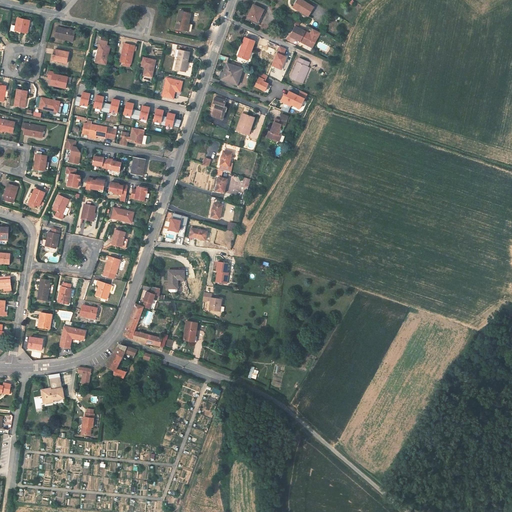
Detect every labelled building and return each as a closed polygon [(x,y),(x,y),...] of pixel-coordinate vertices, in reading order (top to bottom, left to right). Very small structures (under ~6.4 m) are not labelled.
[(297,0),(294,7),(299,11),(303,13),(308,16),(313,7),(303,1),(301,0),(297,0)] [(248,17),(253,20),(258,22),(264,10),(254,5),(248,17)] [(258,22),(253,20),(252,21),(259,25),(266,11),(264,10),(258,22)] [(191,13),(180,11),(176,29),(189,31),(191,25),(189,24),(191,13)] [(30,21),(18,18),(15,30),(28,33),(30,21)] [(295,26),(290,36),(299,41),(303,43),(309,46),(317,31),(312,28),(310,34),(303,30),(299,28),(295,26)] [(75,31),(57,27),(55,37),(73,42),(75,31)] [(320,32),(317,31),(309,46),(312,47),(320,32)] [(102,37),(100,44),(107,46),(109,38),(102,37)] [(250,51),(252,51),(255,42),(245,38),(239,56),(247,59),(250,51)] [(100,44),(96,62),(107,65),(111,47),(107,46),(100,44)] [(120,62),(124,63),(131,64),(135,46),(125,44),(120,62)] [(178,57),(175,69),(186,72),(190,52),(177,49),(175,56),(178,57)] [(54,50),(53,59),(55,59),(54,61),(67,63),(69,53),(54,50)] [(156,60),(144,57),(142,66),(146,67),(144,75),(153,77),(156,60)] [(309,63),(303,60),(299,59),(299,58),(291,78),(299,81),(301,82),(303,76),(308,67),(309,63)] [(227,64),(225,67),(227,68),(224,78),(231,81),(230,83),(237,85),(243,69),(227,64)] [(227,68),(225,67),(221,80),(230,83),(231,81),(224,78),(227,68)] [(310,68),(308,67),(303,76),(301,82),(303,83),(310,68)] [(54,72),(50,71),(50,72),(48,78),(50,78),(52,79),(51,85),(54,86),(56,86),(56,85),(61,86),(61,87),(66,88),(66,87),(67,83),(68,83),(70,84),(71,79),(68,78),(68,77),(54,74),(54,72)] [(261,72),(255,86),(264,90),(268,83),(263,81),(263,79),(265,80),(267,75),(261,72)] [(163,96),(174,98),(175,91),(176,88),(181,90),(183,82),(167,78),(163,96)] [(25,99),(27,99),(28,91),(18,89),(15,106),(24,107),(25,99)] [(295,94),(288,91),(286,95),(284,93),(280,100),(284,102),(281,109),(288,112),(290,105),(291,104),(299,108),(299,106),(303,98),(304,98),(306,93),(303,92),(300,90),(299,92),(298,95),(295,94)] [(88,106),(91,94),(83,92),(82,97),(77,96),(75,106),(80,107),(80,104),(88,106)] [(105,113),(108,98),(97,95),(94,107),(101,109),(101,112),(105,113)] [(42,98),(40,108),(50,111),(54,111),(58,112),(60,102),(54,100),(50,99),(42,98)] [(118,112),(120,101),(108,98),(105,113),(109,114),(110,111),(118,112)] [(216,104),(213,114),(220,117),(224,107),(226,101),(215,98),(213,103),(216,104)] [(135,119),(138,105),(126,102),(124,114),(131,116),(130,118),(135,119)] [(147,119),(150,107),(138,105),(135,119),(139,120),(140,117),(147,119)] [(220,117),(213,114),(212,116),(222,119),(226,107),(224,107),(220,117)] [(164,110),(156,109),(153,121),(161,122),(160,125),(165,126),(165,125),(168,113),(167,116),(163,116),(164,110)] [(175,114),(168,113),(165,125),(177,127),(179,119),(174,118),(175,114)] [(249,126),(252,117),(242,114),(236,130),(249,134),(252,127),(249,126)] [(282,114),(280,120),(287,122),(289,116),(282,114)] [(0,130),(3,131),(13,133),(16,122),(0,118),(0,117),(0,130)] [(281,129),(284,130),(287,122),(280,120),(276,119),(271,132),(269,131),(267,137),(277,141),(278,140),(280,134),(281,129)] [(25,129),(24,134),(43,138),(45,127),(23,123),(22,128),(25,129)] [(90,131),(89,134),(96,136),(105,138),(105,137),(110,138),(111,137),(112,128),(85,123),(83,129),(90,131)] [(131,138),(130,141),(142,144),(142,143),(146,144),(147,136),(143,135),(145,130),(133,128),(131,138)] [(120,144),(127,146),(128,141),(129,137),(122,136),(120,144)] [(72,149),(71,154),(70,158),(69,162),(79,164),(80,158),(81,154),(81,153),(77,147),(76,147),(77,140),(68,139),(66,148),(72,149)] [(231,158),(232,154),(232,153),(224,151),(223,154),(222,158),(220,169),(231,173),(233,163),(230,162),(231,158)] [(47,156),(37,155),(36,158),(34,169),(45,171),(47,158),(47,156)] [(104,158),(100,157),(94,156),(94,158),(93,165),(102,167),(102,168),(106,169),(108,160),(104,159),(104,158)] [(139,158),(135,157),(135,158),(132,174),(142,176),(145,159),(139,158)] [(203,164),(209,166),(211,159),(205,157),(203,164)] [(106,169),(120,171),(122,163),(116,162),(112,161),(112,160),(108,159),(108,160),(106,169)] [(68,186),(78,188),(79,181),(80,177),(80,175),(76,175),(77,169),(68,167),(66,173),(70,174),(68,186)] [(228,179),(219,177),(216,191),(225,193),(228,179)] [(240,189),(248,190),(250,180),(242,178),(240,189)] [(96,180),(88,179),(86,189),(90,190),(91,188),(99,190),(99,189),(104,190),(105,181),(97,179),(96,180)] [(119,184),(111,182),(109,191),(113,191),(114,193),(122,194),(120,200),(125,201),(128,186),(120,185),(119,184)] [(18,187),(7,184),(3,200),(14,203),(18,187)] [(133,189),(131,198),(145,201),(146,193),(147,193),(148,189),(137,186),(137,190),(133,189)] [(36,189),(28,205),(35,208),(36,205),(39,207),(45,193),(36,189)] [(55,216),(63,219),(65,214),(67,214),(69,208),(66,207),(69,199),(66,198),(60,195),(53,210),(57,212),(55,216)] [(223,205),(214,203),(211,217),(220,219),(223,205)] [(93,221),(94,213),(96,207),(85,204),(82,219),(93,221)] [(126,219),(133,221),(134,213),(114,208),(112,218),(126,221),(126,219)] [(3,238),(8,239),(9,228),(0,227),(0,239),(3,240),(3,238)] [(190,237),(206,240),(207,231),(192,228),(190,237)] [(53,229),(52,233),(50,232),(49,232),(46,246),(50,247),(54,248),(56,248),(60,231),(54,229),(53,229)] [(115,230),(112,244),(123,246),(125,238),(126,233),(115,230)] [(123,246),(112,244),(112,245),(124,248),(126,239),(125,238),(123,246)] [(0,253),(0,262),(2,263),(10,264),(11,254),(0,253)] [(121,260),(110,257),(108,263),(107,263),(105,271),(116,274),(121,260)] [(228,263),(217,263),(216,272),(218,272),(217,282),(228,283),(229,273),(227,273),(228,263)] [(184,270),(169,270),(168,288),(177,288),(177,279),(184,279),(184,270)] [(0,278),(0,288),(4,288),(4,291),(12,290),(11,277),(0,278)] [(51,280),(41,279),(38,300),(47,301),(51,280)] [(111,285),(98,281),(97,285),(99,286),(96,296),(107,300),(111,285)] [(71,285),(64,283),(63,287),(62,287),(59,302),(69,304),(72,289),(71,288),(71,285)] [(151,293),(147,291),(144,300),(145,301),(143,307),(144,307),(150,309),(152,303),(155,294),(160,296),(160,288),(153,287),(151,293)] [(212,294),(204,293),(203,300),(211,301),(209,310),(221,311),(221,307),(220,307),(221,299),(212,298),(212,294)] [(143,307),(136,304),(124,335),(132,339),(135,331),(144,307),(143,307)] [(80,315),(88,317),(96,319),(98,308),(83,305),(80,315)] [(154,313),(148,311),(144,323),(149,325),(154,313)] [(50,314),(41,313),(39,327),(50,329),(52,314),(50,314)] [(183,340),(195,342),(199,322),(186,320),(183,340)] [(86,334),(63,329),(59,349),(69,352),(71,346),(68,345),(70,340),(75,342),(80,343),(80,342),(84,343),(86,334)] [(132,339),(146,343),(148,335),(135,331),(132,339)] [(148,335),(146,343),(160,346),(163,338),(148,335)] [(28,349),(32,349),(33,347),(42,349),(44,339),(30,337),(28,349)] [(135,356),(138,350),(119,344),(114,353),(123,357),(126,351),(135,356)] [(145,352),(143,359),(150,361),(152,354),(145,352)] [(123,357),(114,353),(110,360),(107,366),(115,371),(114,375),(124,378),(127,372),(117,369),(122,359),(126,361),(127,360),(123,357)] [(83,374),(82,383),(89,384),(92,369),(79,367),(78,373),(83,374)] [(256,379),(259,369),(251,367),(248,377),(256,379)] [(53,399),(54,399),(64,398),(61,378),(54,379),(50,380),(52,388),(50,389),(42,390),(43,397),(45,397),(45,403),(50,402),(54,401),(53,399)] [(0,393),(2,393),(9,395),(11,386),(4,384),(3,387),(0,386),(0,393)] [(178,416),(184,418),(187,410),(182,408),(178,416)] [(83,425),(82,434),(90,435),(91,426),(93,427),(94,414),(85,413),(85,417),(84,425),(83,425)] [(148,480),(150,465),(141,463),(139,479),(148,480)]
